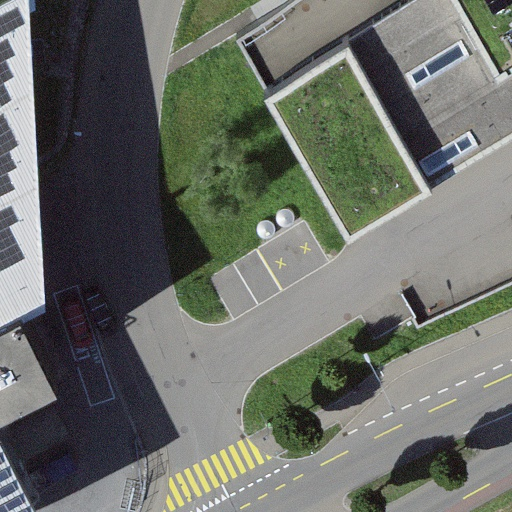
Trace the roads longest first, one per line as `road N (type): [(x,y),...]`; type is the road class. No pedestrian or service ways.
road 1 (residential): [(237,511),(175,396),(124,235),(121,164),(147,0)]
road 2 (primary): [(511,427),(354,511)]
